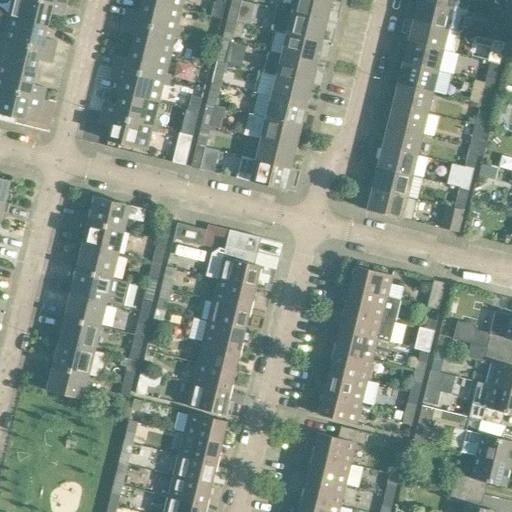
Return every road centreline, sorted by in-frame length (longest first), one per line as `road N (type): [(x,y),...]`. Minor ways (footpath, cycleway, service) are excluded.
road 1 (residential): [(241,511),(313,224)]
road 2 (residential): [(313,224),(56,161)]
road 3 (residential): [(313,224),(329,159),(348,137),(384,0)]
road 4 (residential): [(0,387),(56,161)]
road 5 (residential): [(511,271),(313,224)]
road 6 (residential): [(56,161),(96,0)]
